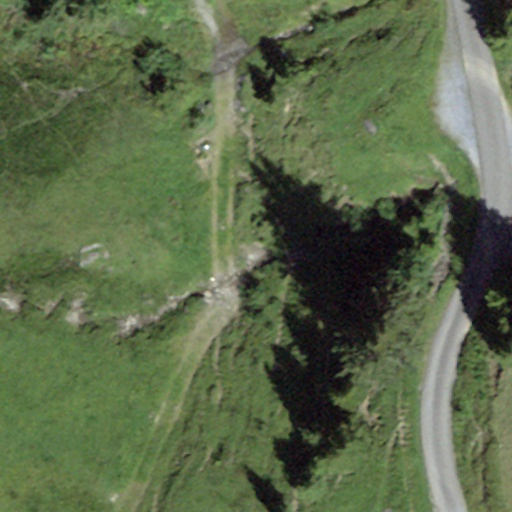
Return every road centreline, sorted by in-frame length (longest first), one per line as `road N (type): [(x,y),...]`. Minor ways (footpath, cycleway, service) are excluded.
road 1 (track): [(116,511),(228,288),(222,46),(196,0)]
road 2 (unclassified): [(449,511),(435,411),(457,318),(503,208),(494,120),(463,0)]
